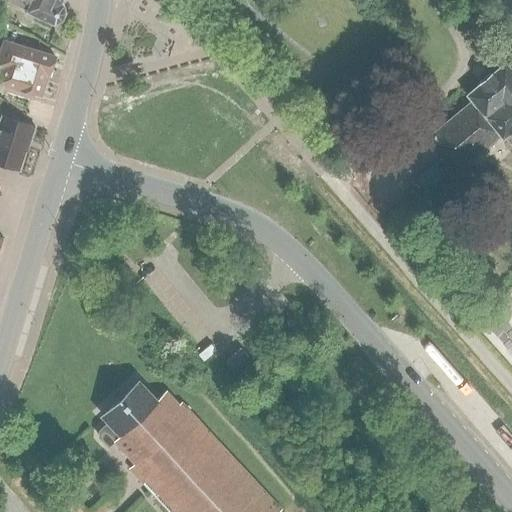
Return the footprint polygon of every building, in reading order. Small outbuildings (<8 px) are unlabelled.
[(63,0),(4,0),(27,10),(26,12),(53,24),(61,21),(64,15),(60,6),(63,0)] [(45,74),(49,75),(55,57),(6,42),(1,58),(6,59),(0,78),(0,82),(38,95),(45,74)] [(511,130),(511,71),(505,63),(466,95),(471,101),(431,134),(461,169),(500,136),(502,138),(511,130)] [(0,124),(0,164),(17,170),(27,140),(29,141),(34,127),(2,117),(0,124)] [(450,180),(435,163),(425,171),(440,188),(450,180)] [(464,172),(446,187),(459,202),(477,187),(464,172)] [(248,361),(240,352),(226,363),(234,373),(248,361)] [(279,511),(281,511),(183,404),(177,404),(167,393),(156,403),(138,383),(103,417),(109,424),(97,436),(109,449),(114,444),(134,466),(129,471),(166,511),(279,511)]
